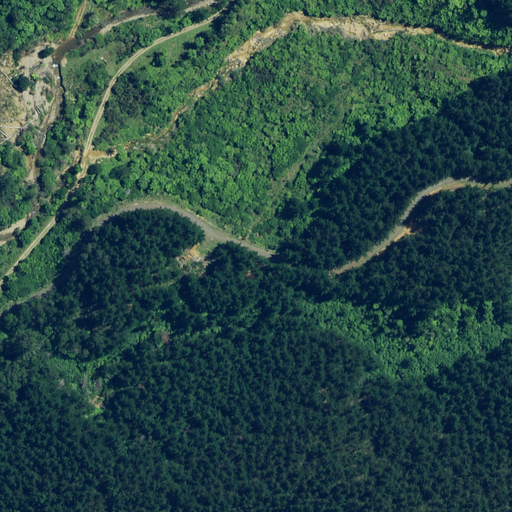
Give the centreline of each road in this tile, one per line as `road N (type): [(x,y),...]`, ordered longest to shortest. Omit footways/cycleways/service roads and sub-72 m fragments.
road 1 (track): [(511,186),(445,164),(427,180),(403,231),(349,269),(257,249),(164,203),(129,203),(100,219),(58,283),(0,313)]
road 2 (unclassified): [(0,285),(58,213),(82,170),(105,94),(130,58),(215,15)]
